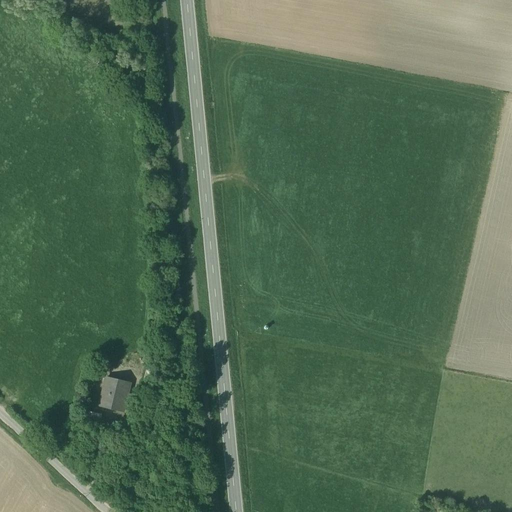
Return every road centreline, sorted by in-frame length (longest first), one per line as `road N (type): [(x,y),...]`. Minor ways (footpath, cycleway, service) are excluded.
road 1 (tertiary): [(186,0),(236,511)]
road 2 (unclassified): [(0,413),(109,511)]
